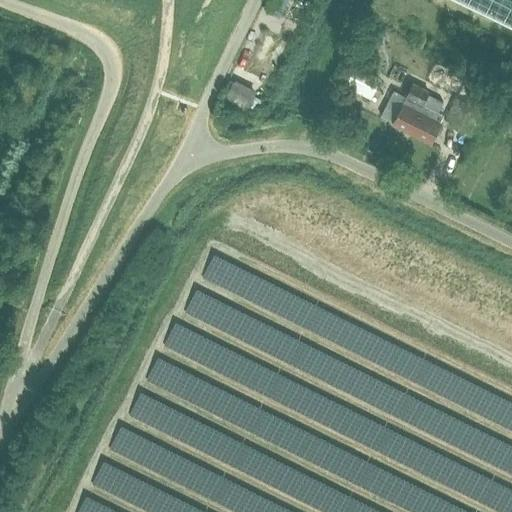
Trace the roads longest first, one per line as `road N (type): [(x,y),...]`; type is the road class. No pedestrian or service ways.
road 1 (unclassified): [(6,429),(78,170),(115,82),(110,58),(91,39),(0,0)]
road 2 (unclassified): [(511,240),(332,151),(270,144),(197,156)]
road 3 (unclassified): [(6,429),(163,190),(197,156)]
road 4 (unclassified): [(258,0),(204,108),(197,156)]
